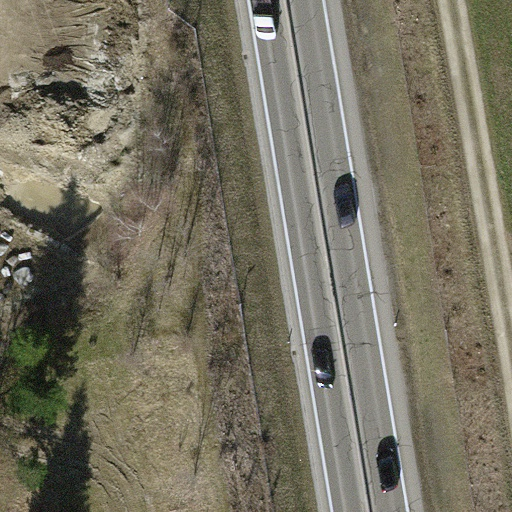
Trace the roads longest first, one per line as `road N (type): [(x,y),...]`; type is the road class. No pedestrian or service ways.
road 1 (trunk): [(392,511),(309,0)]
road 2 (trunk): [(269,0),(352,511)]
road 3 (trunk): [(511,435),(434,0)]
road 4 (track): [(511,345),(451,0)]
